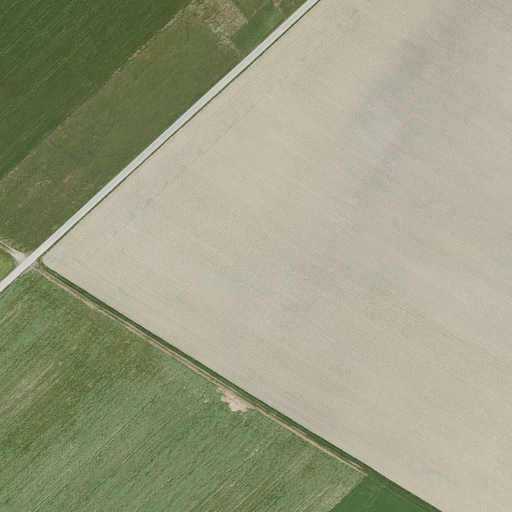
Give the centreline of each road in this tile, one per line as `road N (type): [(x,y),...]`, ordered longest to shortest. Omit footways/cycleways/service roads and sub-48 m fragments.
road 1 (track): [(0,242),(435,511)]
road 2 (track): [(0,285),(309,0)]
